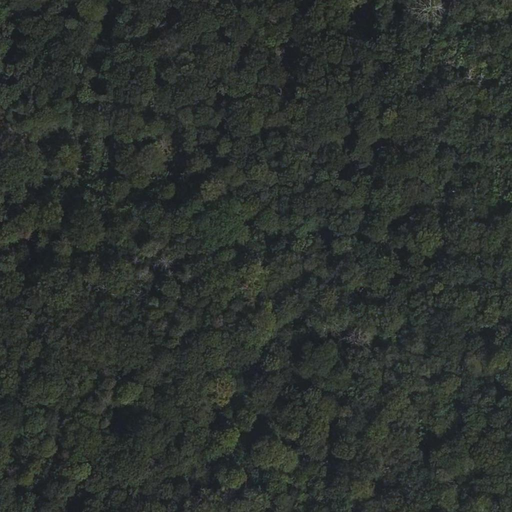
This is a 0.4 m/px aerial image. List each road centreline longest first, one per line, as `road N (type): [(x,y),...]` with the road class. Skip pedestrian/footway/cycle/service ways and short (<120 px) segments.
road 1 (track): [(0,168),(511,262)]
road 2 (track): [(323,511),(396,0)]
